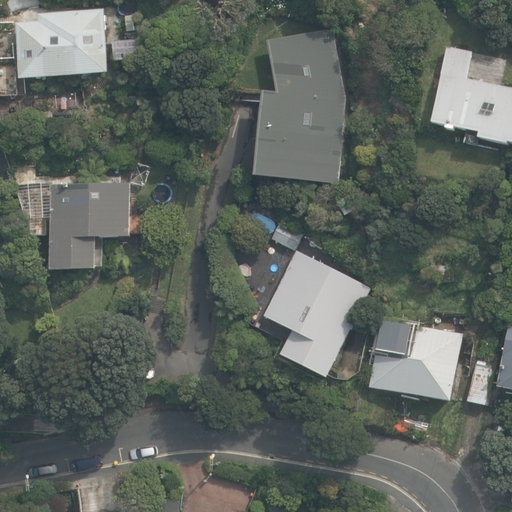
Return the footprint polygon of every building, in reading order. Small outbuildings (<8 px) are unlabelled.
[(18,23),(23,80),(111,74),(106,9),(39,14),(40,21),(18,23)] [(259,178),(342,184),(348,99),(336,29),(271,42),(281,94),(265,93),(259,178)] [(510,143),(511,143),(511,87),(495,84),(496,79),(481,76),(480,81),(469,79),(474,53),(448,48),(433,124),(448,127),(448,129),(456,131),(457,128),(469,131),(466,144),(480,147),(482,140),(510,146),(510,143)] [(54,271),(100,270),(100,268),(106,268),(106,239),(134,238),(133,183),(52,185),(54,271)] [(338,201),(345,213),(355,207),(347,195),(338,201)] [(273,240),(296,251),(305,233),(282,222),(273,240)] [(284,356),(328,378),(373,289),(299,252),(266,316),(289,327),(284,336),(293,340),(284,356)] [(459,263),(412,260),(411,283),(457,285),(459,263)] [(215,357),(237,361),(244,320),(221,317),(215,357)] [(371,388),(454,402),(466,334),(383,320),(371,388)] [(500,388),(511,389),(511,324),(511,325),(500,388)] [(469,402),(488,406),(496,362),(478,358),(469,402)] [(66,478),(69,511),(123,511),(120,473),(66,478)]
